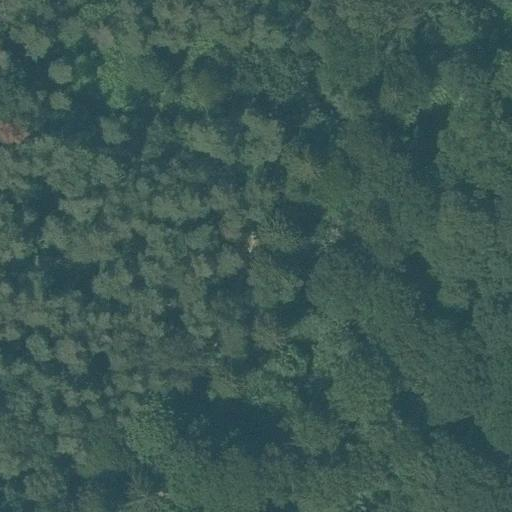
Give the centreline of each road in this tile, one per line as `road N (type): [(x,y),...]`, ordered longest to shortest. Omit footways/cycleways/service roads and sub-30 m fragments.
road 1 (track): [(152,511),(341,0)]
road 2 (track): [(125,511),(0,461)]
